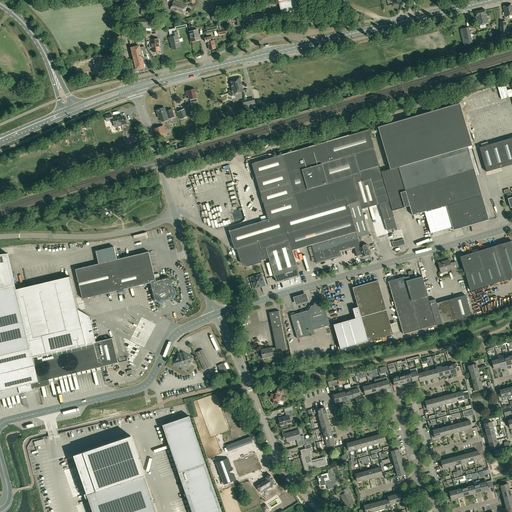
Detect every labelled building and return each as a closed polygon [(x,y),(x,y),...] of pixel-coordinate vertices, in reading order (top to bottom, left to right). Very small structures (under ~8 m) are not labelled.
[(300,0),(278,0),(283,18),(304,13),(300,0)] [(173,1),(170,9),(184,14),(187,6),(173,1)] [(503,7),(505,17),(511,15),(511,5),(503,7)] [(475,12),(478,26),(488,23),(485,9),(475,12)] [(215,12),(210,13),(212,21),(214,20),(215,24),(205,26),(206,31),(218,28),(217,24),(218,24),(215,12)] [(238,12),(225,15),(226,20),(239,17),(238,12)] [(148,21),(140,21),(140,28),(148,28),(148,27),(148,26),(153,26),(158,26),(158,20),(148,20),(148,21)] [(219,36),(228,34),(227,28),(226,28),(228,28),(227,22),(224,22),(219,23),(220,30),(218,30),(219,36)] [(473,43),(469,26),(461,28),(465,45),(473,43)] [(174,29),(169,30),(169,34),(170,37),(169,38),(170,42),(172,49),(180,47),(178,39),(179,39),(177,32),(175,32),(174,29)] [(189,32),(191,42),(200,40),(198,30),(189,32)] [(205,38),(206,42),(208,42),(210,50),(215,49),(214,44),(217,43),(216,40),(213,41),(213,40),(212,37),(205,38)] [(153,52),(154,52),(156,52),(156,51),(160,51),(159,43),(158,43),(158,39),(152,40),(152,44),(149,45),(150,48),(152,48),(153,52)] [(137,47),(131,49),(134,60),(131,60),(133,67),(134,71),(135,73),(150,69),(145,50),(145,47),(138,48),(137,47)] [(231,81),(233,89),(229,90),(231,96),(235,95),(235,94),(243,91),(240,77),(235,79),(236,80),(231,81)] [(188,95),(189,99),(191,99),(191,103),(197,102),(196,98),(197,98),(195,89),(186,91),(187,95),(188,95)] [(254,99),(242,102),(244,110),(256,107),(254,99)] [(252,163),(268,219),(229,231),(234,249),(236,248),(240,263),(247,266),(261,262),(261,260),(269,258),(274,277),(275,277),(277,282),(299,275),(297,270),(298,270),(292,251),(312,245),(317,262),(340,255),(339,251),(355,247),(358,256),(362,254),(363,257),(370,255),(367,244),(363,245),(361,238),(358,239),(358,238),(369,234),(362,209),(379,204),(387,231),(393,229),(394,231),(398,230),(397,228),(392,211),(410,206),(412,215),(426,211),(426,212),(446,206),(451,222),(460,219),(462,227),(489,219),(482,195),(468,146),(472,145),(460,103),(378,127),(390,169),(381,172),(379,166),(368,129),(281,155),(252,163)] [(164,108),(156,110),(158,117),(160,116),(162,121),(168,120),(168,119),(174,117),(172,109),(165,111),(164,108)] [(184,109),(178,112),(181,120),(187,117),(184,109)] [(125,117),(123,117),(122,116),(112,118),(111,114),(105,115),(106,121),(112,120),(114,127),(127,124),(125,117)] [(168,136),(164,125),(153,129),(157,140),(168,136)] [(511,137),(479,147),(486,172),(511,164),(511,137)] [(141,142),(131,145),(133,150),(143,147),(141,142)] [(509,189),(503,190),(504,194),(506,193),(506,194),(511,208),(511,207),(511,197),(510,193),(509,189)] [(394,248),(405,244),(403,239),(394,242),(394,241),(392,241),(394,248)] [(460,257),(470,291),(511,277),(511,241),(460,257)] [(176,295),(175,290),(174,287),(173,287),(172,283),(173,282),(172,279),(168,277),(160,278),(160,279),(156,281),(149,252),(116,260),(113,247),(96,251),(99,264),(75,269),(82,299),(117,291),(118,292),(124,290),(123,289),(149,283),(153,301),(157,303),(160,302),(160,303),(166,302),(166,301),(173,299),(176,295)] [(0,254),(0,398),(19,394),(19,392),(32,389),(50,385),(49,379),(66,375),(72,374),(118,363),(112,338),(96,342),(89,316),(78,309),(69,275),(16,288),(7,253),(0,254)] [(450,263),(449,260),(438,263),(441,273),(451,270),(452,273),(458,271),(455,262),(450,263)] [(255,288),(263,286),(262,285),(263,283),(264,283),(261,274),(252,277),(251,279),(253,287),(255,288)] [(404,277),(388,281),(403,334),(436,325),(442,323),(457,319),(471,315),(466,295),(451,299),(436,303),(435,299),(429,301),(422,277),(410,280),(409,277),(405,278),(404,277)] [(341,349),(393,334),(378,280),(352,288),(358,307),(353,309),(355,318),(334,325),(341,349)] [(311,281),(296,286),(297,291),(313,285),(311,281)] [(343,292),(328,296),(331,308),(341,306),(340,302),(345,300),(343,292)] [(306,293),(294,296),(295,299),(296,304),(308,300),(307,296),(306,293)] [(290,315),(297,339),(315,334),(313,330),(330,325),(323,302),(320,301),(315,302),(313,305),(311,306),(308,310),(290,315)] [(262,358),(273,356),(273,352),(276,351),(276,352),(287,350),(279,311),(269,312),(276,348),(272,348),(261,350),(262,358)] [(391,323),(393,331),(399,329),(397,321),(391,323)] [(211,337),(193,346),(208,378),(228,373),(211,337)] [(174,363),(184,369),(185,367),(188,368),(193,357),(185,353),(184,356),(183,355),(181,355),(180,357),(178,355),(174,363)] [(506,366),(504,357),(498,359),(500,367),(506,366)] [(500,367),(498,359),(491,361),(494,369),(500,367)] [(455,364),(448,365),(450,374),(457,372),(455,367),(458,367),(457,363),(455,364)] [(468,366),(470,372),(478,370),(482,369),(481,367),(477,368),(476,364),(468,366)] [(436,369),(438,377),(444,375),(442,367),(442,365),(436,367),(436,369)] [(444,375),(450,374),(448,365),(442,367),(444,375)] [(411,373),(413,381),(419,379),(418,373),(418,371),(417,371),(416,368),(410,370),(411,373)] [(436,369),(430,370),(432,379),(438,377),(436,369)] [(426,380),(432,379),(430,370),(424,372),(426,380)] [(480,376),(478,370),(470,372),(471,378),(480,376)] [(424,372),(418,373),(419,379),(419,382),(426,380),(424,372)] [(411,373),(405,374),(407,382),(413,381),(411,373)] [(401,384),(407,382),(405,374),(399,376),(401,384)] [(471,378),(473,384),(481,382),(484,381),(482,375),(480,376),(471,378)] [(394,386),(401,384),(399,376),(392,378),(394,386)] [(381,382),(383,390),(390,388),(388,380),(381,382)] [(365,395),(371,393),(369,385),(368,382),(366,383),(367,386),(363,387),(365,395)] [(377,392),(383,390),(381,382),(375,383),(377,392)] [(483,388),(481,382),(473,384),(475,391),(483,388)] [(371,393),(377,392),(375,383),(369,385),(371,393)] [(360,396),(358,388),(357,386),(351,388),(354,398),(360,396)] [(281,393),(282,392),(283,388),(278,387),(276,394),(271,393),(270,398),(274,399),(273,403),(278,405),(279,400),(283,402),(285,397),(280,396),(280,395),(281,395),(282,395),(282,394),(282,393),(281,393)] [(354,398),(351,388),(345,389),(348,400),(354,398)] [(502,401),(509,399),(506,388),(499,390),(502,398),(502,401)] [(348,400),(345,389),(346,392),(340,393),(342,401),(348,400)] [(462,391),(456,393),(458,401),(469,398),(467,392),(462,393),(462,391)] [(335,403),(342,401),(340,393),(335,395),(333,395),(335,402),(335,403)] [(458,401),(456,393),(449,394),(452,403),(458,401)] [(445,404),(452,403),(449,394),(443,396),(445,404)] [(437,398),(439,406),(445,404),(443,396),(437,398)] [(439,406),(437,398),(431,399),(433,407),(434,410),(437,410),(436,407),(439,406)] [(433,407),(431,399),(425,401),(427,409),(433,407)] [(315,413),(317,413),(318,416),(326,414),(325,407),(323,408),(317,410),(314,410),(315,413)] [(286,416),(279,418),(281,426),(291,423),(290,421),(289,417),(293,416),(292,410),(285,412),(286,416)] [(326,414),(318,416),(320,422),(328,420),(326,414)] [(191,511),(221,511),(189,416),(162,425),(191,511)] [(483,424),(485,430),(493,428),(491,419),(483,421),(483,424)] [(330,426),(328,420),(320,422),(322,428),(330,426)] [(470,420),(463,422),(465,430),(472,428),(470,420)] [(459,432),(465,430),(463,422),(457,423),(459,432)] [(453,433),(459,432),(457,423),(451,425),(453,433)] [(445,427),(447,435),(453,433),(451,425),(445,427)] [(332,432),(330,426),(322,428),(323,434),(332,432)] [(445,427),(439,428),(441,437),(447,435),(445,427)] [(496,427),(493,428),(485,430),(487,436),(495,434),(497,433),(496,427)] [(435,438),(441,437),(439,428),(433,430),(435,438)] [(283,435),(284,440),(286,439),(287,442),(296,439),(297,443),(305,441),(303,436),(300,436),(298,430),(283,435)] [(325,440),(333,438),(332,432),(323,434),(321,435),(321,438),(324,437),(325,440)] [(377,435),(380,443),(386,441),(383,433),(377,435)] [(487,436),(488,442),(497,440),(495,434),(487,436)] [(371,436),(373,445),(380,443),(377,435),(371,436)] [(131,436),(73,455),(87,495),(144,475),(131,436)] [(365,438),(367,446),(373,445),(371,436),(365,438)] [(252,443),(250,437),(225,446),(227,452),(252,443)] [(335,444),(333,438),(325,440),(327,447),(327,446),(334,445),(335,444)] [(359,440),(361,448),(367,446),(365,438),(359,440)] [(353,442),(355,450),(361,448),(359,440),(353,442)] [(498,447),(497,440),(488,442),(490,449),(498,447)] [(355,450),(353,442),(346,443),(349,451),(355,450)] [(305,449),(300,450),(302,455),(303,462),(306,461),(307,465),(303,466),(305,471),(310,469),(327,465),(325,457),(311,461),(311,458),(312,458),(310,451),(313,451),(312,447),(311,447),(305,449)] [(392,457),(400,455),(399,449),(390,451),(392,457)] [(237,473),(258,469),(254,450),(233,455),(237,473)] [(480,459),(478,451),(471,452),(473,460),(480,459)] [(468,462),(473,460),(471,452),(465,454),(468,462)] [(465,454),(459,455),(461,464),(468,462),(465,454)] [(394,464),(402,461),(400,455),(392,457),(394,464)] [(459,455),(453,457),(455,465),(461,464),(459,455)] [(453,457),(447,459),(449,467),(455,465),(453,457)] [(215,463),(223,485),(236,481),(233,474),(235,474),(232,468),(231,468),(228,459),(215,463)] [(443,469),(449,467),(447,459),(441,460),(443,469)] [(396,470),(404,468),(402,461),(394,464),(396,470)] [(376,477),(382,475),(380,467),(374,469),(376,477)] [(404,468),(396,470),(397,476),(405,474),(404,468)] [(324,474),(317,476),(320,486),(326,484),(326,486),(327,485),(328,489),(336,487),(335,483),(336,483),(334,475),(333,475),(331,469),(328,470),(328,471),(329,473),(327,473),(327,474),(325,475),(324,474)] [(376,477),(374,469),(367,470),(370,479),(376,477)] [(370,479),(367,470),(361,472),(363,480),(370,479)] [(363,480),(361,472),(355,474),(357,482),(363,480)] [(156,511),(144,475),(87,495),(92,511),(156,511)] [(261,493),(262,492),(271,487),(272,487),(276,485),(270,475),(265,477),(266,478),(256,484),(261,493)] [(479,481),(480,483),(482,491),(488,490),(486,481),(486,479),(479,481)] [(474,485),(476,493),(482,491),(480,483),(479,481),(479,480),(476,481),(477,484),(474,485)] [(502,492),(510,490),(508,483),(500,485),(502,492)] [(476,493),(474,485),(467,486),(470,495),(476,493)] [(464,496),(470,495),(467,486),(461,488),(464,496)] [(354,503),(350,495),(351,494),(347,488),(341,491),(343,494),(340,496),(347,507),(354,503)] [(461,488),(455,490),(457,498),(464,496),(461,488)] [(451,500),(457,498),(455,490),(449,491),(451,500)] [(510,490),(502,492),(503,498),(511,496),(510,490)] [(394,495),(396,503),(402,501),(400,493),(394,495)] [(390,504),(396,503),(394,495),(387,497),(388,499),(390,504)] [(505,504),(511,502),(511,498),(511,496),(503,498),(505,504)] [(384,509),(391,507),(390,504),(388,499),(382,500),(384,509)] [(384,509),(382,500),(376,502),(378,510),(384,509)] [(378,510),(376,502),(370,504),(372,511),(374,511),(375,511),(378,510)]
